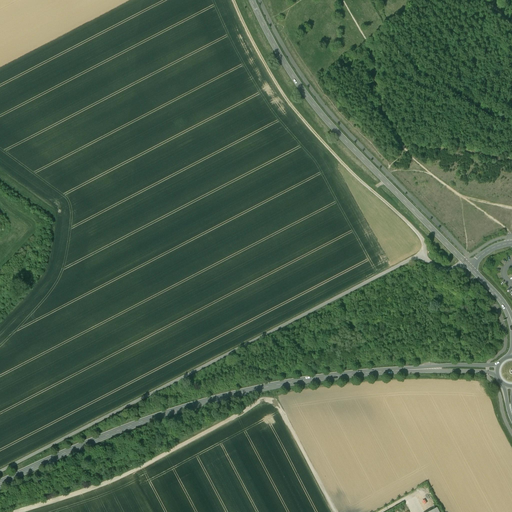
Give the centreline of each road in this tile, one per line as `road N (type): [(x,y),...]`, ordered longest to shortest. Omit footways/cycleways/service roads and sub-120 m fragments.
road 1 (track): [(0,471),(420,255),(446,271),(464,261)]
road 2 (secondary): [(0,484),(100,438),(236,393),(369,373),(496,369)]
road 3 (track): [(20,511),(117,477),(263,400),(280,408),(336,511)]
road 4 (unclassified): [(251,0),(313,104),(471,267)]
road 5 (track): [(420,255),(418,234),(291,106),(233,0)]
